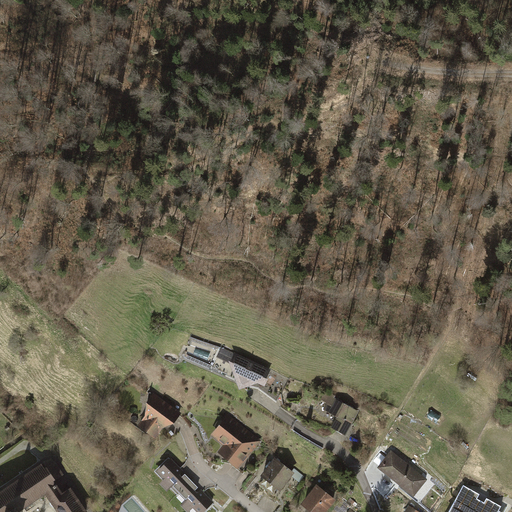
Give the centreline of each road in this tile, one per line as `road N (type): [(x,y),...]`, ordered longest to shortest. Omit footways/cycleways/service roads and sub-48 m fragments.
road 1 (residential): [(376,511),(344,454),(260,399)]
road 2 (track): [(383,67),(511,76)]
